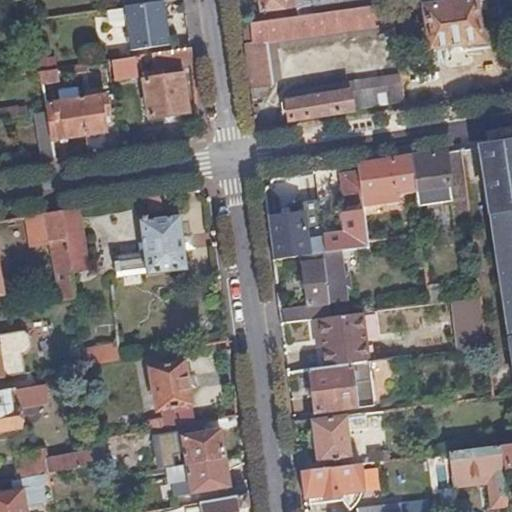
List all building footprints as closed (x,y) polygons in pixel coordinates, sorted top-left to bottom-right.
[(184,1),(183,0),(123,0),(124,9),(163,4),(184,1)] [(299,19),(296,0),(259,0),(261,13),(263,14),(264,23),(299,19)] [(390,6),(389,0),(311,0),(314,17),(390,6)] [(481,43),(475,2),(427,8),(426,5),(422,5),(429,51),(481,43)] [(169,46),(163,4),(124,9),(127,28),(130,52),(169,46)] [(242,26),(251,89),(272,86),(272,83),(267,43),(393,25),(390,6),(314,17),(299,19),(264,23),(242,26)] [(398,69),(396,48),(383,50),(386,71),(398,69)] [(192,65),(190,51),(153,56),(156,71),(192,65)] [(138,77),(136,67),(142,66),(141,58),(112,62),(115,81),(138,77)] [(188,114),(181,70),(143,77),(150,121),(188,114)] [(59,82),(57,71),(41,73),(42,85),(59,82)] [(403,106),(401,89),(349,97),(349,95),(287,105),(286,105),(288,123),(403,106)] [(104,133),(102,117),(108,116),(105,98),(80,102),(85,136),(104,133)] [(85,136),(80,102),(59,105),(46,107),(47,113),(51,141),(85,136)] [(19,118),(17,110),(2,112),(3,121),(19,118)] [(51,141),(47,113),(35,115),(43,166),(55,164),(51,141)] [(511,144),(479,149),(511,357),(511,144)] [(470,227),(460,152),(411,160),(416,193),(418,209),(452,204),(455,229),(470,227)] [(416,193),(411,160),(356,168),(357,175),(362,208),(397,203),(396,196),(416,193)] [(331,199),(327,173),(315,174),(318,200),(331,199)] [(309,252),(307,234),(322,232),(319,203),(301,205),(303,216),(267,221),(272,257),(287,255),(288,261),(301,259),(341,254),(367,250),(366,244),(362,208),(357,175),(340,177),(345,215),(343,216),(345,237),(323,240),(324,250),(309,252)] [(172,211),(170,196),(149,200),(151,214),(172,211)] [(87,271),(78,211),(61,214),(70,274),(87,271)] [(70,274),(61,214),(45,216),(61,303),(74,300),(70,274)] [(186,271),(179,219),(140,224),(144,254),(146,275),(147,277),(186,271)] [(341,254),(301,259),(307,308),(279,312),(281,327),(314,322),(328,320),(326,306),(347,303),(346,292),(350,291),(349,276),(344,277),(341,254)] [(487,351),(480,301),(452,304),(458,355),(487,351)] [(368,366),(361,316),(345,318),(328,320),(314,322),(317,344),(322,343),(323,352),(326,372),(368,366)] [(32,350),(30,338),(24,333),(0,337),(0,381),(26,377),(23,358),(28,357),(32,350)] [(114,356),(112,347),(82,352),(85,368),(92,366),(120,362),(119,355),(114,356)] [(155,362),(154,356),(139,358),(140,365),(155,362)] [(195,425),(184,364),(150,370),(157,413),(161,412),(163,420),(146,423),(148,433),(195,425)] [(93,373),(92,366),(85,368),(86,375),(93,373)] [(358,411),(355,386),(371,384),(369,366),(368,366),(326,372),(310,374),(315,417),(358,411)] [(0,433),(20,430),(18,413),(20,412),(20,410),(49,405),(46,387),(29,390),(14,392),(0,394),(0,433)] [(386,432),(383,414),(349,418),(351,434),(364,432),(364,434),(386,432)] [(352,461),(346,419),(311,423),(317,466),(352,461)] [(225,460),(220,431),(203,434),(188,437),(181,439),(184,456),(186,467),(225,460)] [(99,466),(96,445),(90,445),(91,453),(47,461),(45,452),(14,458),(18,482),(99,466)] [(508,506),(501,450),(450,457),(454,487),(461,486),(460,478),(487,474),(492,508),(508,506)] [(383,465),(381,453),(366,454),(367,467),(383,465)] [(231,489),(225,460),(186,467),(168,471),(171,486),(189,482),(191,496),(231,489)] [(365,495),(362,468),(301,476),(304,502),(309,501),(310,508),(342,504),(359,502),(362,496),(365,495)] [(26,511),(23,491),(0,495),(0,511),(26,511)] [(238,511),(239,511),(250,510),(248,496),(199,505),(200,511),(238,511)] [(350,511),(355,507),(359,502),(342,504),(348,511),(350,511)]
